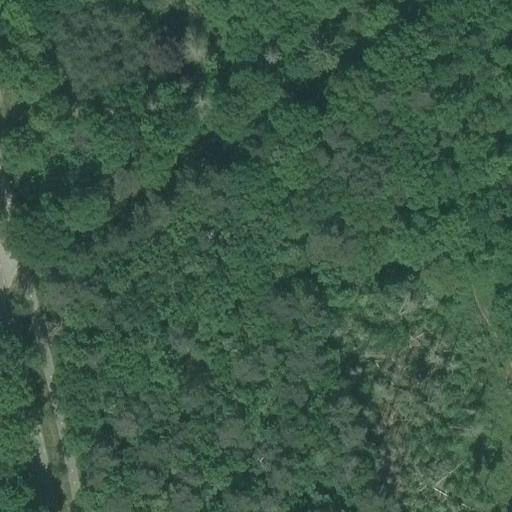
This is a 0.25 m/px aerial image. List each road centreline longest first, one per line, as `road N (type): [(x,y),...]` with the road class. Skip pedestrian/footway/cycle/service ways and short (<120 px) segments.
road 1 (track): [(511,352),(468,236),(401,195),(303,97),(276,97),(0,275)]
road 2 (tertiary): [(49,511),(0,304)]
